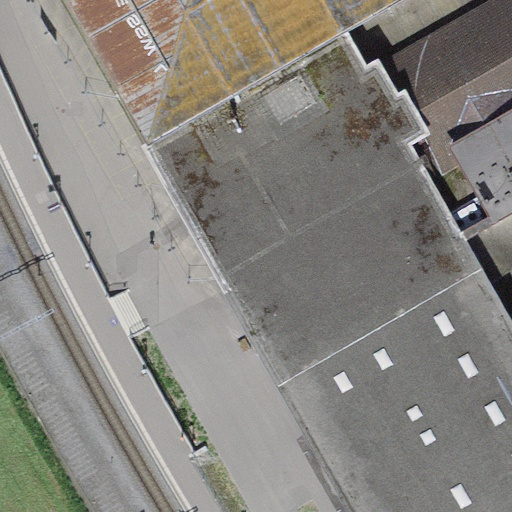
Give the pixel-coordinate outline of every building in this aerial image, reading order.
[(435,0),(85,0),(168,157),(349,51),(435,0)] [(511,0),(505,0),(366,81),(388,118),(405,108),(432,153),(411,165),(460,248),(485,234),(445,165),(511,125),(511,0)] [(343,77),(188,172),(232,262),(383,160),(343,77)] [(485,234),(511,222),(511,125),(445,165),(485,234)] [(511,511),(511,339),(460,248),(411,165),(243,281),(358,511),(511,511)]
